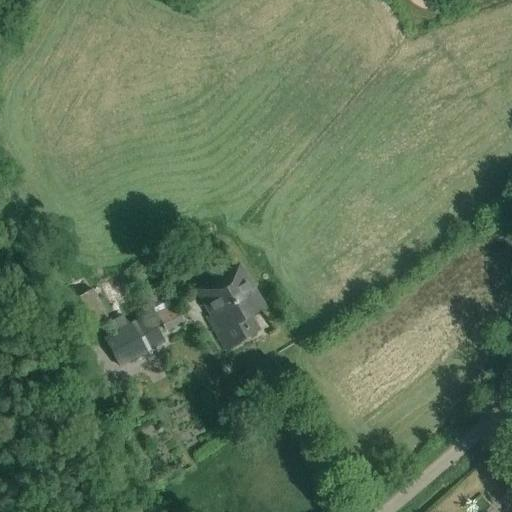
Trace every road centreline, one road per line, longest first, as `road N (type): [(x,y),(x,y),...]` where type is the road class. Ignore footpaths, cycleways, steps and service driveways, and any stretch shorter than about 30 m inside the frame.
road 1 (track): [(139,511),(0,226)]
road 2 (unclassified): [(385,511),(511,401)]
